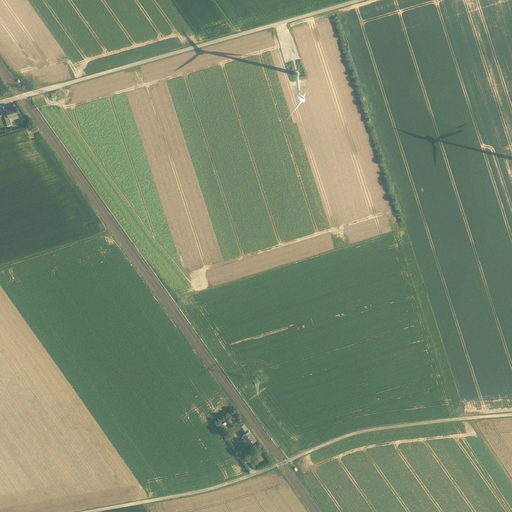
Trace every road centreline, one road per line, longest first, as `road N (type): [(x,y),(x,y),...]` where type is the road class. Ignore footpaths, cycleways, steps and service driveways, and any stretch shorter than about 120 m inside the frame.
road 1 (unclassified): [(511,414),(358,431),(208,489),(85,511)]
road 2 (unclassified): [(361,0),(0,103)]
